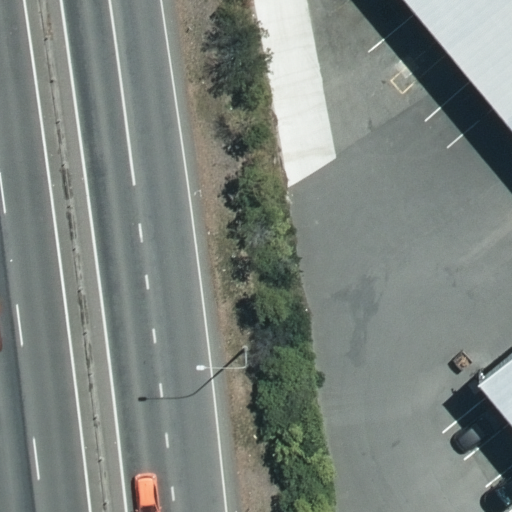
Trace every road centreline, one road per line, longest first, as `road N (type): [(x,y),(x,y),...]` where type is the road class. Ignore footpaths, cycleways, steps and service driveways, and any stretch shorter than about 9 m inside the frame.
road 1 (trunk): [(100,0),(163,511)]
road 2 (trunk): [(137,0),(160,216),(174,511)]
road 3 (trunk): [(43,511),(0,160)]
